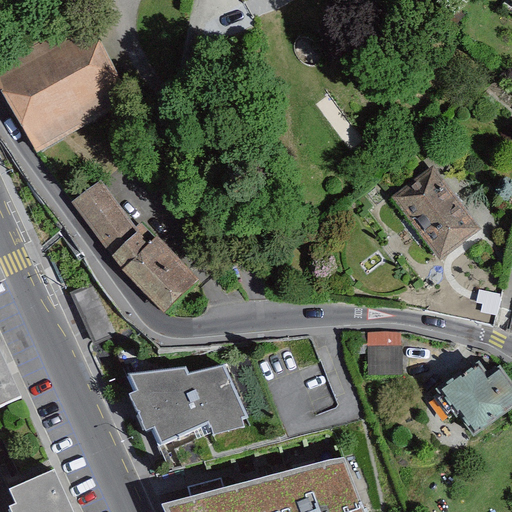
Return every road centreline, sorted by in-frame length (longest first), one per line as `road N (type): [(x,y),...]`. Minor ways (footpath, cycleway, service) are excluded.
road 1 (residential): [(0,107),(98,249),(167,326),(383,317),(511,346)]
road 2 (residential): [(0,228),(130,511)]
